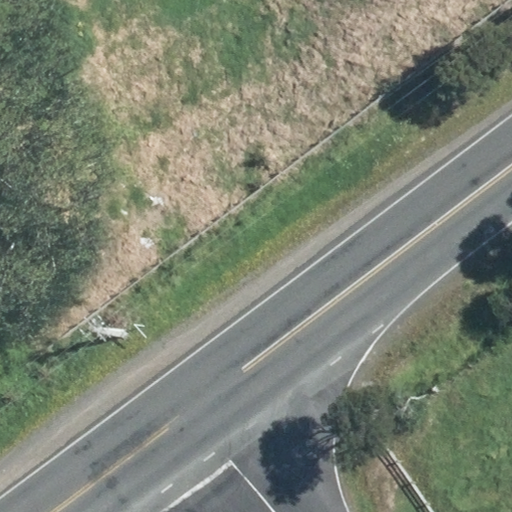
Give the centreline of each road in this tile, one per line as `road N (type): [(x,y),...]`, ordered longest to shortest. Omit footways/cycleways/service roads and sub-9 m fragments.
road 1 (secondary): [(190,410),(511,167)]
road 2 (secondary): [(51,511),(190,410)]
road 3 (unclassified): [(190,410),(263,511)]
